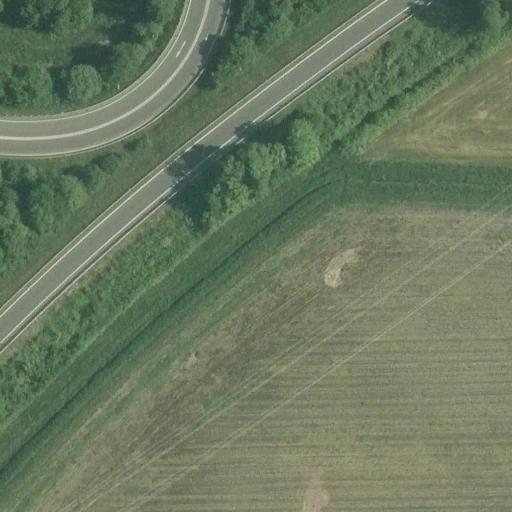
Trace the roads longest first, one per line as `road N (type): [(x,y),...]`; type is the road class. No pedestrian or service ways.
road 1 (trunk): [(0,333),(165,182),(406,0)]
road 2 (trunk): [(0,153),(56,154),(105,142),(151,114),(184,83),(218,0)]
road 3 (trunk): [(198,0),(187,41),(144,97),(101,123),(40,136),(0,133)]
